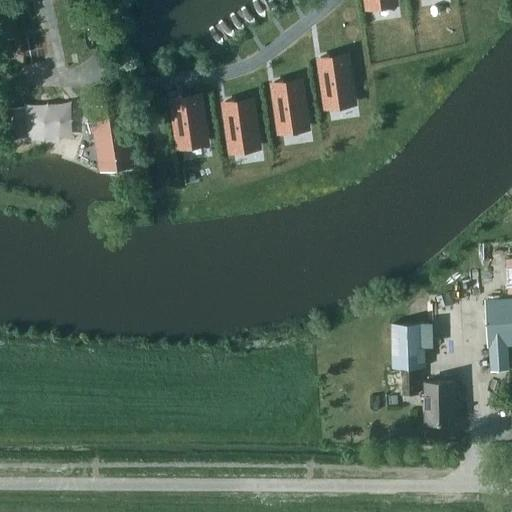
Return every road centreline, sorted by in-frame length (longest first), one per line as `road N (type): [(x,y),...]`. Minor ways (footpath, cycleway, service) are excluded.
road 1 (unclassified): [(511,487),(0,484)]
road 2 (unknown): [(468,317),(472,486)]
